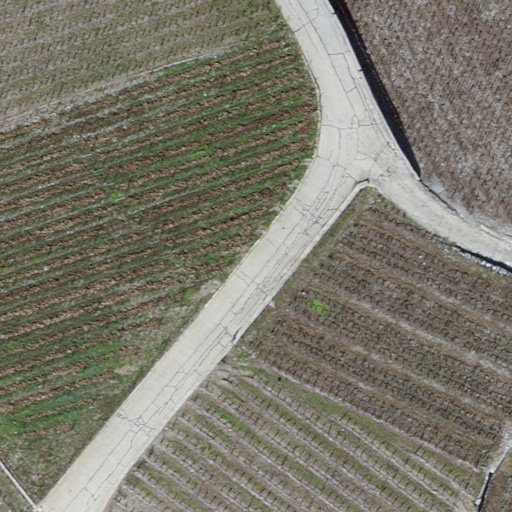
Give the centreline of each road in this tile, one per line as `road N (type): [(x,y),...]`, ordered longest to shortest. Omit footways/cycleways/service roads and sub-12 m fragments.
road 1 (track): [(288,0),(323,46),(345,153),(80,511)]
road 2 (track): [(345,153),(430,238),(511,268)]
